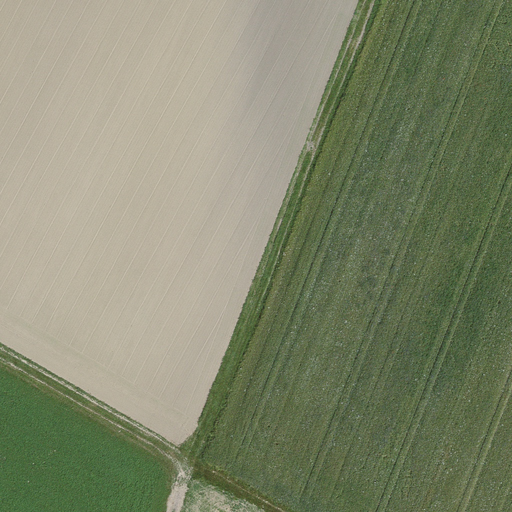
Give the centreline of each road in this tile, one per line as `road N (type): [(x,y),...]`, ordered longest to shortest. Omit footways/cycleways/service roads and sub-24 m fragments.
road 1 (track): [(196,458),(372,0)]
road 2 (track): [(0,344),(196,458)]
